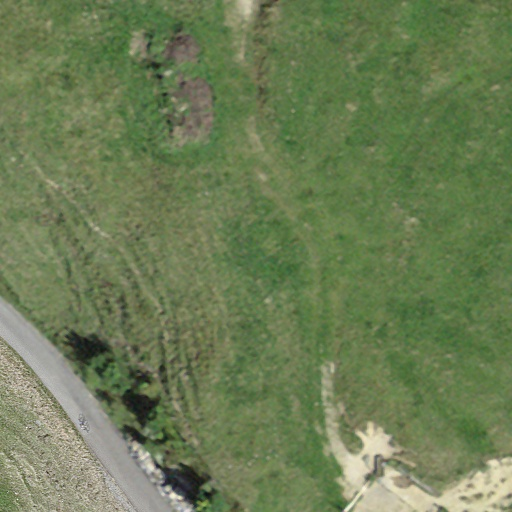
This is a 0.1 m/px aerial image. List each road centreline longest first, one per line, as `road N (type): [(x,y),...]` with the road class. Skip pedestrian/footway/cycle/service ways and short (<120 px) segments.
road 1 (track): [(381,511),(341,458),(319,269),(242,124),(245,0)]
road 2 (track): [(0,347),(165,511)]
